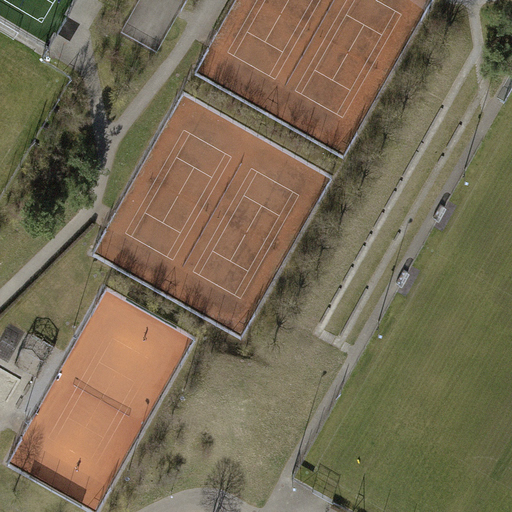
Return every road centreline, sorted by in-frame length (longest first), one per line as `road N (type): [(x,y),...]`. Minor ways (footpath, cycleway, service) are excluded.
road 1 (secondary): [(63,511),(150,390),(390,0)]
road 2 (secondary): [(273,0),(90,361),(3,511)]
